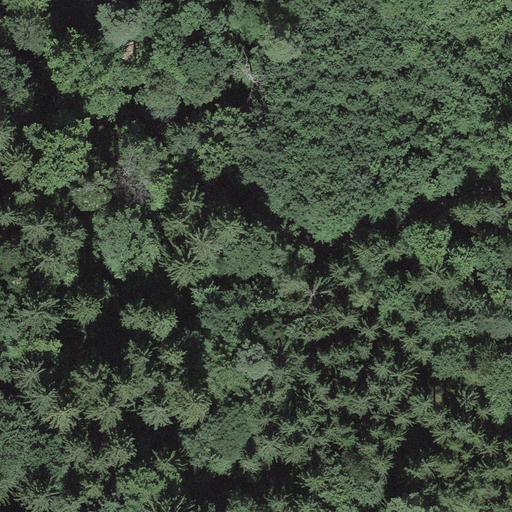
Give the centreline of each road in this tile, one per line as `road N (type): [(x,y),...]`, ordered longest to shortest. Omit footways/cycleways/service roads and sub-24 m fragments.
road 1 (track): [(139,150),(225,209),(297,242),(367,240),(511,186)]
road 2 (track): [(0,74),(37,82),(139,150),(89,0)]
